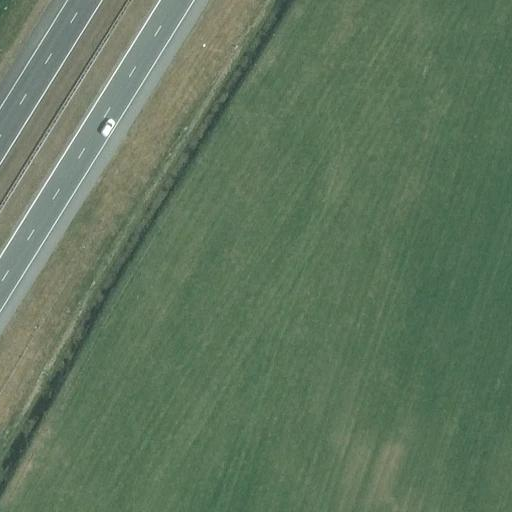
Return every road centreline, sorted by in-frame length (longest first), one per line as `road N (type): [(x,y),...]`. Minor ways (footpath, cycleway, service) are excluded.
road 1 (motorway): [(0,286),(178,0)]
road 2 (motorway): [(82,0),(0,133)]
